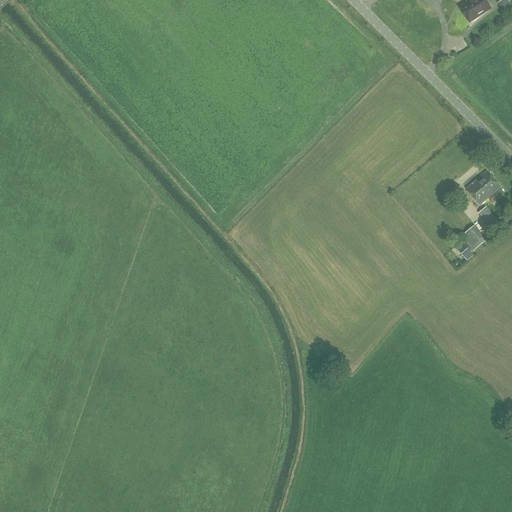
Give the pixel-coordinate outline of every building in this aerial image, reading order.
[(467,0),(469,3),(460,8),(469,22),(490,8),(485,0),(467,0)] [(480,205),(501,187),(487,171),(467,189),(480,205)] [(485,221),(492,214),(486,207),(479,213),(485,221)] [(474,227),(464,236),(473,246),(483,237),(474,227)] [(467,261),(475,255),(462,240),(455,246),(467,261)]
